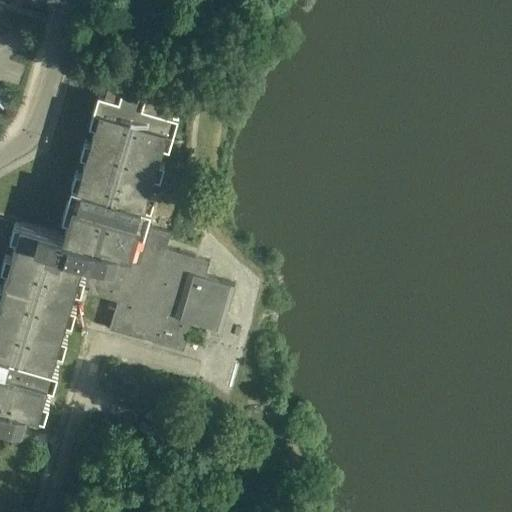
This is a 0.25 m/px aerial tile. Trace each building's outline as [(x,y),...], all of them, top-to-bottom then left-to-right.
[(131,11),(134,1),(129,0),(112,0),(111,5),(131,11)] [(248,4),(249,0),(226,0),(226,3),(247,9),(248,4)] [(244,19),(247,9),(226,3),(223,13),(244,19)] [(131,11),(111,5),(108,15),(128,21),(131,11)] [(193,5),(187,25),(197,28),(203,8),(193,5)] [(203,8),(197,28),(207,30),(213,11),(203,8)] [(213,11),(207,30),(217,33),(222,17),(223,14),(213,11)] [(128,21),(108,15),(105,25),(125,31),(128,21)] [(18,67),(34,73),(38,63),(23,56),(18,67)] [(0,415),(22,422),(26,408),(39,412),(77,281),(89,285),(88,291),(117,300),(109,328),(184,350),(192,320),(221,328),(234,283),(205,275),(209,260),(165,247),(169,232),(140,224),(176,100),(140,89),(141,84),(110,75),(64,234),(21,221),(0,293),(0,415)] [(0,239),(10,241),(17,208),(0,204),(0,239)]
